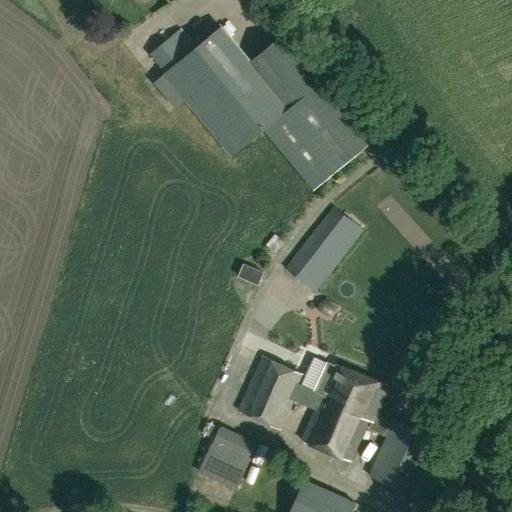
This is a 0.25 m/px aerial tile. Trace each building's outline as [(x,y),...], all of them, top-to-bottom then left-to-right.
[(263,129),(314,190),(371,142),(281,35),(250,62),(221,27),(196,48),(181,29),(149,56),(233,155),(263,129)] [(314,292),(363,229),(334,206),(284,269),(314,292)] [(263,356),(239,411),(281,430),(294,400),(301,384),(305,374),(263,356)] [(301,384),(294,400),(316,410),(302,440),(350,462),(368,420),(372,422),(374,423),(378,413),(389,387),(336,364),(335,366),(329,363),(313,356),(305,374),(301,384)] [(372,422),(369,429),(387,437),(370,476),(411,495),(436,438),(395,420),(378,413),(374,423),(372,422)] [(248,467),(211,451),(201,473),(238,489),(248,467)] [(352,511),(356,504),(305,481),(290,511),(352,511)]
